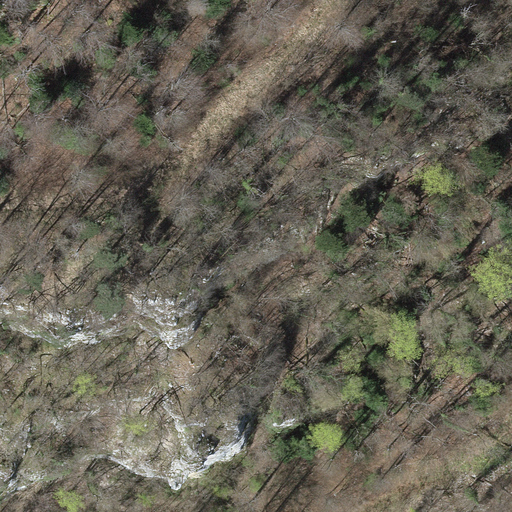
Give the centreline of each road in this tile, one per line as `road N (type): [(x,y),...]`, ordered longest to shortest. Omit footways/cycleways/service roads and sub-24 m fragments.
road 1 (track): [(331,0),(180,153),(140,180),(110,193),(0,196)]
road 2 (track): [(365,511),(511,417)]
